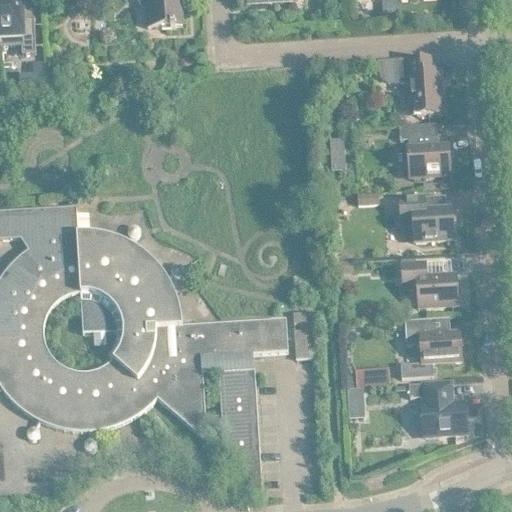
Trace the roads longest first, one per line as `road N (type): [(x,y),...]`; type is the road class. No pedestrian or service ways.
road 1 (unknown): [(239,511),(217,187),(0,198)]
road 2 (residential): [(503,477),(482,42)]
road 3 (residential): [(223,54),(482,42)]
road 4 (unknown): [(230,380),(0,396)]
road 5 (tertiary): [(381,507),(503,477)]
